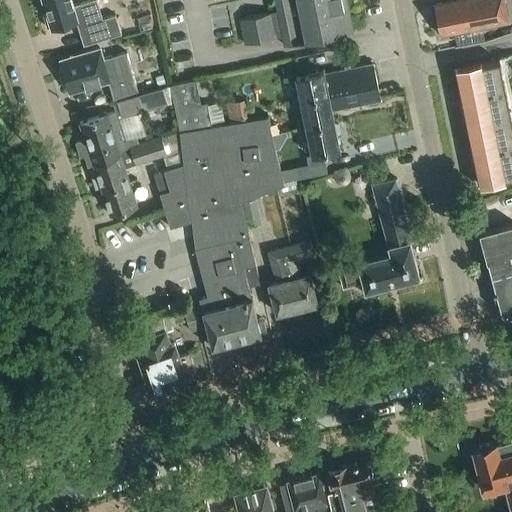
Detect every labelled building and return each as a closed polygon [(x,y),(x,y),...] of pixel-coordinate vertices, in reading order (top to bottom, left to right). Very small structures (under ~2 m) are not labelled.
[(91,0),(75,5),(73,0),(47,0),(52,14),(48,15),(53,28),(56,27),(57,29),(82,20),(90,43),(122,33),(116,13),(103,17),(98,0),(91,0)] [(276,0),(279,11),(241,19),(247,44),(284,36),(286,44),(352,31),(345,0),(276,0)] [(442,33),(509,19),(505,0),(446,0),(436,2),(439,18),(437,21),(438,26),(441,28),(442,33)] [(149,14),(138,17),(142,30),(153,27),(149,14)] [(70,87),(71,88),(71,89),(111,79),(115,95),(138,89),(128,51),(105,57),(102,48),(63,58),(64,63),(63,64),(62,66),(62,67),(61,70),(61,71),(61,72),(61,75),(61,77),(62,79),(63,80),(64,81),(65,83),(67,85),(68,86),(70,87)] [(511,114),(501,60),(457,69),(481,185),(511,178),(511,114)] [(301,95),(378,79),(374,62),(324,73),(324,69),(296,75),(301,95)] [(164,75),(157,77),(159,85),(167,83),(164,75)] [(172,84),(176,102),(182,130),(213,124),(226,122),(222,101),(209,104),(208,101),(201,102),(196,79),(172,84)] [(381,96),(378,79),(301,95),(307,125),(334,119),(331,107),(381,96)] [(176,102),(172,84),(118,100),(125,117),(176,102)] [(127,142),(140,139),(139,136),(126,140),(117,111),(82,122),(87,137),(77,140),(81,152),(85,151),(89,164),(94,162),(129,151),(127,142)] [(207,324),(212,346),(261,332),(251,294),(250,289),(252,288),(251,283),(259,281),(240,198),(284,183),(277,148),(273,134),(268,114),(226,122),(213,124),(182,130),(183,165),(170,169),(170,171),(155,177),(165,213),(169,226),(192,218),(197,251),(208,293),(199,296),(200,299),(198,300),(206,325),(207,324)] [(334,119),(307,125),(312,150),(292,154),(295,166),(326,159),(324,150),(340,147),(334,119)] [(102,188),(102,190),(130,181),(126,168),(166,155),(170,169),(183,165),(182,130),(163,136),(162,135),(141,142),(140,139),(127,142),(129,151),(94,162),(98,175),(94,176),(98,189),(102,188)] [(297,167),(283,170),(285,181),(299,178),(297,167)] [(412,243),(408,226),(413,225),(400,177),(373,184),(380,208),(379,209),(390,251),(376,255),(377,258),(358,263),(358,264),(342,268),(346,285),(363,281),(366,293),(369,292),(373,296),(383,294),(385,287),(420,278),(411,243),(412,243)] [(138,206),(130,181),(102,190),(111,215),(138,206)] [(242,200),(247,226),(262,223),(256,197),(242,200)] [(511,224),(500,228),(482,232),(494,279),(491,280),(494,292),(497,291),(501,307),(511,313),(511,224)] [(302,273),(299,261),(316,256),(312,238),(284,245),(299,305),(302,305),(306,308),(311,307),(312,302),(317,300),(310,271),(302,273)] [(277,311),(299,305),(284,245),(273,248),(281,278),(270,281),(277,311)] [(170,382),(168,378),(186,372),(185,370),(194,366),(189,350),(180,353),(175,340),(171,341),(167,331),(175,328),(173,324),(190,319),(185,304),(132,323),(142,350),(137,352),(149,389),(170,382)] [(511,441),(511,439),(492,443),(490,442),(480,444),(479,447),(474,448),(475,450),(471,451),(469,457),(470,464),(476,470),(480,469),(484,488),(502,484),(503,489),(506,492),(509,491),(511,505),(511,441)] [(329,500),(330,511),(355,511),(367,509),(378,506),(370,474),(372,470),(371,463),(366,460),(365,457),(328,467),(333,489),(336,498),(329,500)] [(281,483),(288,509),(288,511),(330,511),(329,500),(327,501),(319,470),(288,477),(289,481),(281,483)] [(236,491),(241,511),(273,511),(266,484),(236,491)] [(184,509),(184,511),(210,511),(207,501),(184,509)]
